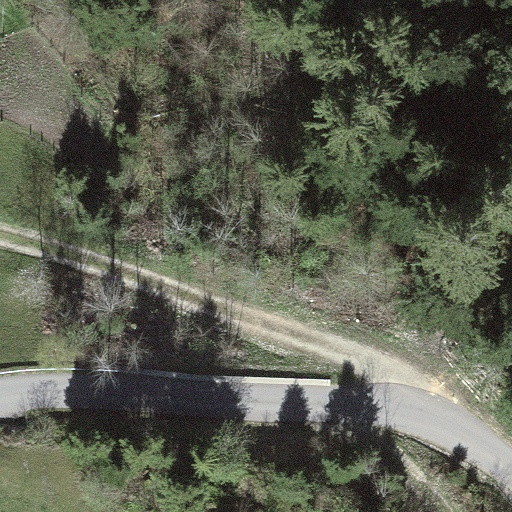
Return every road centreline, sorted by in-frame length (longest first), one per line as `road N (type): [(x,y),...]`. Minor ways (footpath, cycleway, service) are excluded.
road 1 (track): [(511,468),(447,425),(387,410),(99,389),(0,394)]
road 2 (track): [(0,232),(340,350),(402,385),(423,417)]
road 3 (track): [(339,406),(442,511)]
